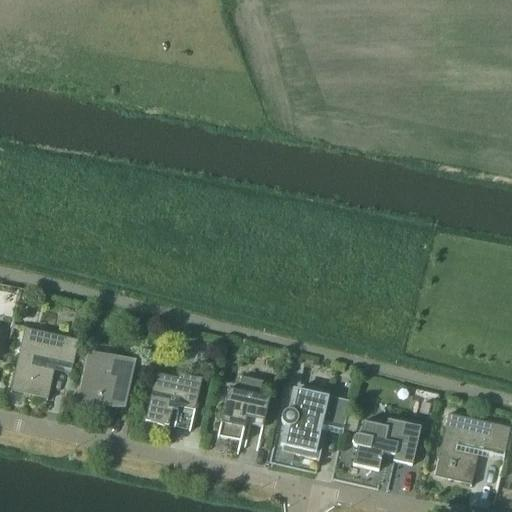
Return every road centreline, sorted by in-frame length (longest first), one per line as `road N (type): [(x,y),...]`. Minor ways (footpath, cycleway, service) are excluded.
road 1 (residential): [(0,420),(293,486)]
road 2 (residential): [(293,486),(449,511)]
